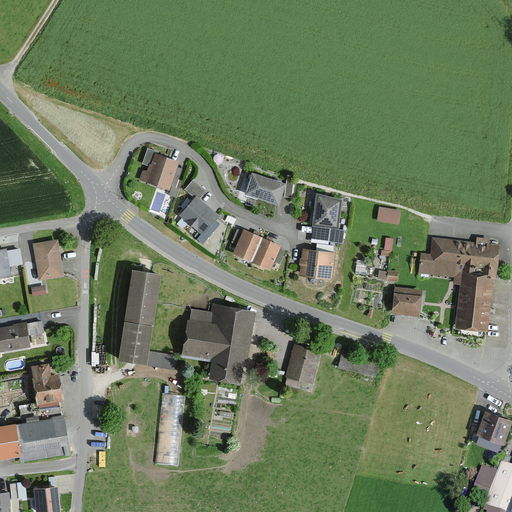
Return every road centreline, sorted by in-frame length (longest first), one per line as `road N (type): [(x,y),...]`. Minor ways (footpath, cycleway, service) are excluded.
road 1 (tertiary): [(511,397),(386,338),(223,278),(101,192)]
road 2 (residential): [(76,511),(91,217)]
road 3 (residential): [(101,192),(132,141),(150,138),(195,152),(220,198),(286,229)]
road 4 (tertiary): [(101,192),(0,88)]
